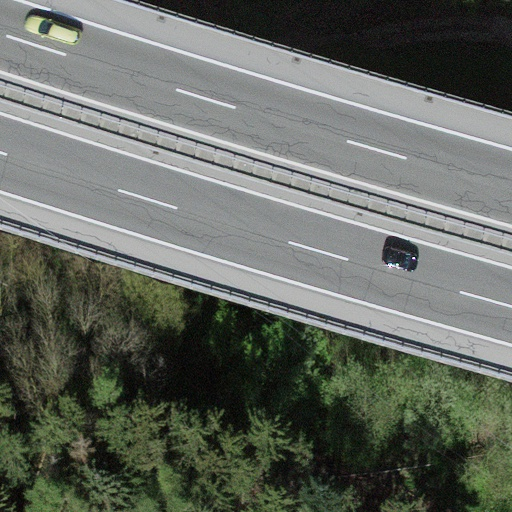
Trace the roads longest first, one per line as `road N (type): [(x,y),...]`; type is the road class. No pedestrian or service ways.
road 1 (motorway): [(0,152),(511,307)]
road 2 (motorway): [(511,188),(0,34)]
road 3 (track): [(0,150),(409,27),(511,32)]
